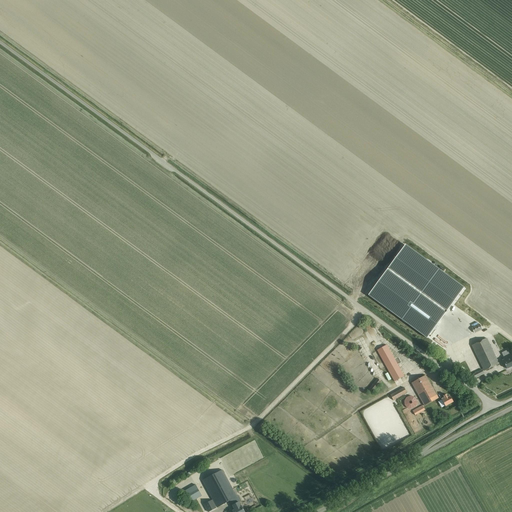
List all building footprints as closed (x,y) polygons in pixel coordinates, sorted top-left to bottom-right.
[(405,246),(368,296),(427,339),(463,288),(443,273),(432,265),(405,246)] [(472,328),(474,333),(482,329),(480,324),(472,328)] [(484,371),(499,364),(486,338),(472,345),(484,371)] [(394,381),(404,376),(387,345),(377,350),(394,381)] [(507,369),(511,366),(511,354),(511,352),(502,357),(504,360),(502,361),(503,365),(505,364),(507,369)] [(482,370),(472,374),(474,379),(484,374),(482,370)] [(425,406),(439,398),(426,375),(412,383),(425,406)] [(367,391),(372,395),(381,382),(377,379),(367,391)] [(393,400),(403,395),(407,393),(404,387),(390,395),(393,400)] [(445,407),(453,402),(449,396),(447,398),(445,395),(443,397),(444,398),(441,400),(445,407)] [(422,406),(413,411),(415,415),(425,410),(422,406)] [(237,497),(222,470),(203,481),(217,508),(237,497)] [(185,491),(191,502),(202,496),(196,485),(185,491)] [(212,500),(204,504),(208,511),(216,508),(212,500)] [(234,510),(232,511),(244,511),(241,506),(239,502),(232,505),(234,510)]
